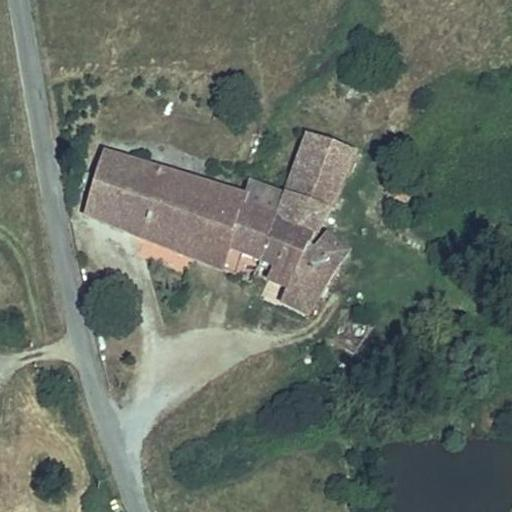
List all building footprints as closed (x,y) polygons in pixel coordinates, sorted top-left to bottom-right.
[(309,142),(286,133),(262,195),(282,202),(309,142)] [(282,202),(262,195),(256,192),(250,210),(247,218),(278,230),(292,235),(313,243),(308,255),(337,273),(353,248),(329,234),(326,240),(320,238),(356,158),(309,142),(282,202)] [(117,225),(141,165),(113,154),(89,213),(117,225)] [(198,259),(223,199),(141,165),(117,225),(198,259)] [(392,197),(412,205),(418,191),(397,184),(392,197)] [(247,218),(250,210),(223,199),(198,259),(240,278),(248,257),(265,264),(278,230),(247,218)] [(292,235),(278,230),(265,264),(279,269),(292,235)] [(313,243),(292,235),(279,269),(274,284),(293,292),(308,255),(313,243)] [(313,314),(337,273),(308,255),(293,292),(289,304),(313,314)] [(344,311),(338,327),(352,332),(357,316),(344,311)]
